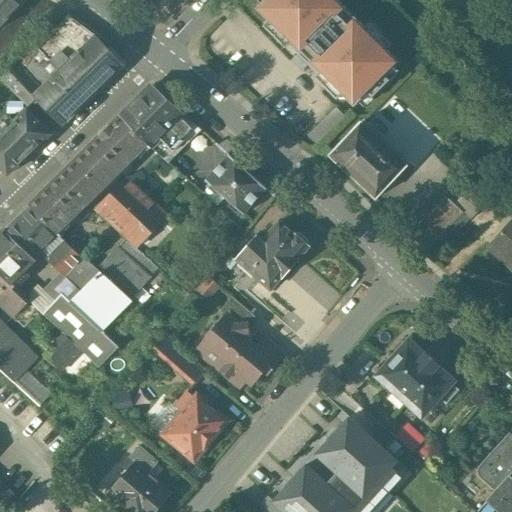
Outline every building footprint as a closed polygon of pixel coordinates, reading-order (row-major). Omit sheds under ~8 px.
[(0,0),(0,24),(24,0),(0,0)] [(264,0),(256,8),(268,20),(263,25),(285,48),(288,45),(317,74),(314,77),(337,99),(342,94),(354,106),(368,93),(372,97),(390,80),(385,75),(399,62),(387,49),(392,44),(381,33),(376,38),(354,16),(353,17),(345,9),(346,8),(337,0),(264,0)] [(41,43),(91,95),(116,71),(113,68),(113,60),(116,57),(97,38),(70,17),(41,43)] [(91,95),(41,43),(19,64),(17,63),(0,79),(27,106),(36,98),(61,124),(91,95)] [(160,93),(156,98),(147,90),(120,117),(146,144),(152,150),(167,163),(201,129),(160,93)] [(337,106),(311,135),(319,143),(346,113),(337,106)] [(27,109),(14,122),(0,135),(0,168),(7,175),(51,134),(27,109)] [(75,161),(101,188),(146,144),(120,117),(75,161)] [(406,166),(360,123),(329,156),(331,157),(373,197),(374,199),(406,166)] [(266,188),(228,154),(205,180),(243,214),(266,188)] [(101,188),(75,161),(29,206),(56,233),(101,188)] [(167,216),(126,177),(95,209),(137,247),(167,216)] [(444,196),(410,232),(428,249),(462,212),(444,196)] [(56,233),(29,206),(4,231),(33,259),(49,243),(58,235),(56,233)] [(511,219),(487,247),(511,268),(511,219)] [(265,237),(260,232),(236,259),(260,281),(270,289),(281,277),(297,259),(308,247),(307,239),(299,232),(292,232),(291,233),(278,221),(265,237)] [(33,259),(4,231),(0,235),(0,273),(28,301),(30,300),(11,281),(33,259)] [(63,240),(58,235),(49,243),(55,249),(63,240)] [(55,249),(45,258),(64,277),(83,258),(83,257),(81,258),(63,240),(55,249)] [(149,277),(117,248),(97,270),(100,273),(130,299),(149,277)] [(83,258),(64,277),(80,292),(100,273),(97,270),(83,258)] [(28,301),(0,273),(0,306),(12,318),(24,306),(28,301)] [(80,292),(69,303),(99,331),(130,300),(130,299),(100,273),(80,292)] [(208,277),(196,290),(207,299),(219,286),(208,277)] [(270,289),(260,281),(252,290),(270,305),(277,296),(270,289)] [(254,316),(231,297),(219,311),(226,316),(230,311),(246,325),(254,316)] [(95,335),(57,300),(44,315),(81,349),(95,335)] [(24,306),(12,318),(23,328),(35,316),(24,306)] [(246,325),(230,311),(226,316),(206,339),(211,343),(202,355),(234,382),(241,373),(251,382),(262,369),(266,373),(281,355),(262,338),(255,347),(248,342),(252,337),(247,332),(246,325)] [(35,359),(0,323),(0,370),(13,381),(35,359)] [(63,335),(47,359),(59,371),(79,351),(63,335)] [(204,373),(160,335),(151,345),(159,352),(170,345),(183,357),(178,368),(195,383),(204,373)] [(408,340),(376,376),(378,378),(379,383),(382,386),(386,389),(390,389),(421,417),(428,409),(452,383),(454,380),(438,367),(439,365),(425,352),(423,354),(408,340)] [(13,381),(0,370),(0,411),(52,460),(72,436),(13,381)] [(452,383),(428,409),(432,413),(442,401),(445,404),(458,390),(452,383)] [(194,398),(186,392),(175,405),(183,412),(163,435),(194,461),(197,460),(201,455),(201,452),(220,430),(223,429),(227,424),(227,421),(197,395),(194,398)] [(349,417),(316,454),(364,497),(397,461),(349,417)] [(511,436),(508,433),(491,452),(495,456),(486,466),(503,481),(508,477),(511,471),(511,436)] [(156,463),(138,447),(129,457),(135,463),(148,473),(156,463)] [(309,455),(304,463),(326,478),(331,470),(309,455)] [(148,473),(135,463),(110,492),(122,502),(125,510),(133,511),(153,511),(170,492),(148,473)] [(355,511),(358,510),(307,465),(274,502),(284,511),(355,511)] [(503,481),(486,501),(497,511),(511,495),(511,480),(508,477),(503,481)] [(19,500),(0,482),(0,498),(12,509),(19,500)]
